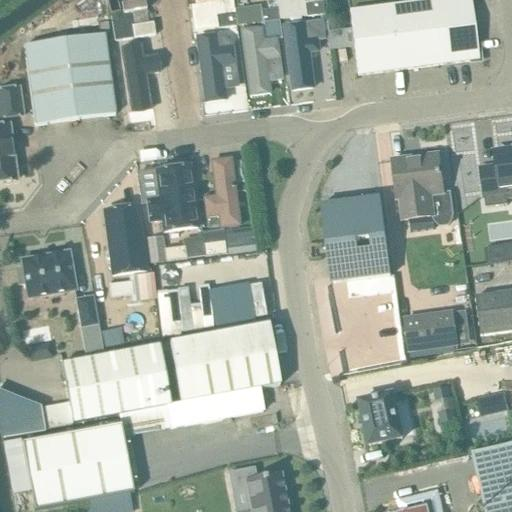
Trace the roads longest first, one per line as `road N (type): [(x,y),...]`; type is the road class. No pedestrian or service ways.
road 1 (unclassified): [(341,511),(292,230),(303,180),(327,140)]
road 2 (unclassified): [(0,227),(60,217),(130,145),(264,129),(327,140)]
road 3 (unclassified): [(327,140),(361,116),(511,98)]
